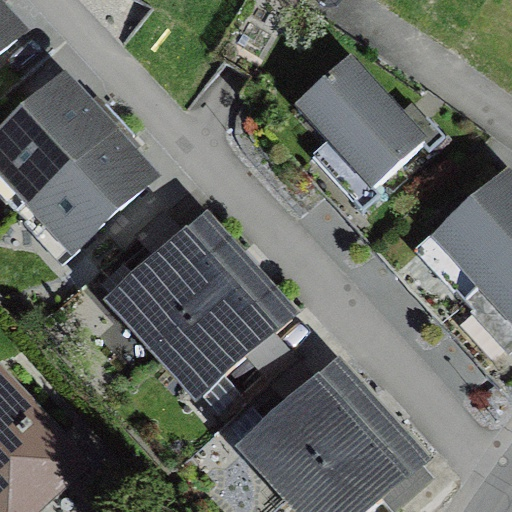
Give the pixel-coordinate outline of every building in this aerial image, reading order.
[(0,72),(34,42),(0,4),(0,72)] [(343,69),(292,117),(364,193),(415,145),(343,69)] [(0,137),(0,194),(17,214),(116,125),(70,74),(0,137)] [(168,183),(116,125),(17,214),(70,272),(168,183)] [(388,266),(441,329),(511,268),(511,167),(508,163),(388,266)] [(120,311),(168,363),(266,273),(218,222),(120,311)] [(511,379),(511,268),(441,329),(496,393),(511,379)] [(317,329),(266,273),(168,363),(219,419),(317,329)] [(246,464),(290,511),(296,511),(391,426),(344,374),(246,464)] [(0,511),(49,511),(92,473),(0,377),(0,511)] [(410,511),(443,482),(391,426),(296,511),(410,511)]
